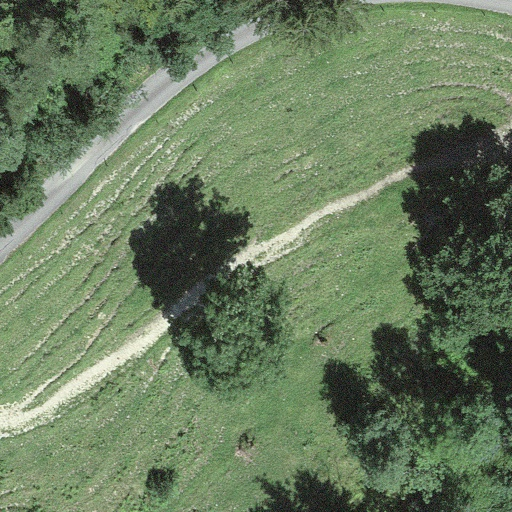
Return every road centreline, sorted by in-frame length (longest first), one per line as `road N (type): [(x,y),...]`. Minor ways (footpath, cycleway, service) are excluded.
road 1 (track): [(0,424),(46,409),(116,367),(227,273),(334,210),(489,146),(511,145)]
road 2 (track): [(0,235),(213,47),(317,0)]
